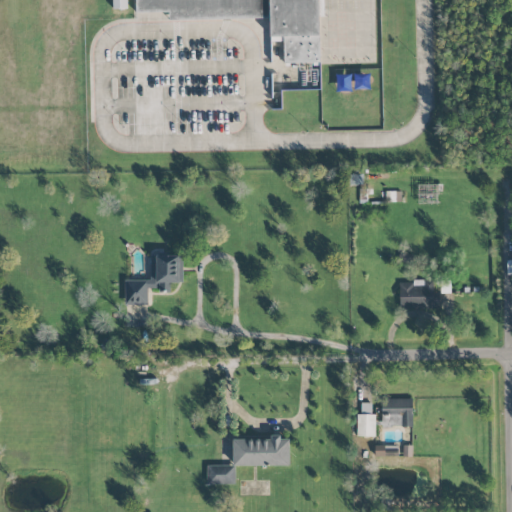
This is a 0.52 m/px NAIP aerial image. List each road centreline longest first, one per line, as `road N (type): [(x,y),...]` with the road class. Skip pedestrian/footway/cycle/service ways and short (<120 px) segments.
road 1 (residential): [(161,367),(511,355)]
road 2 (residential): [(507,168),(510,511)]
